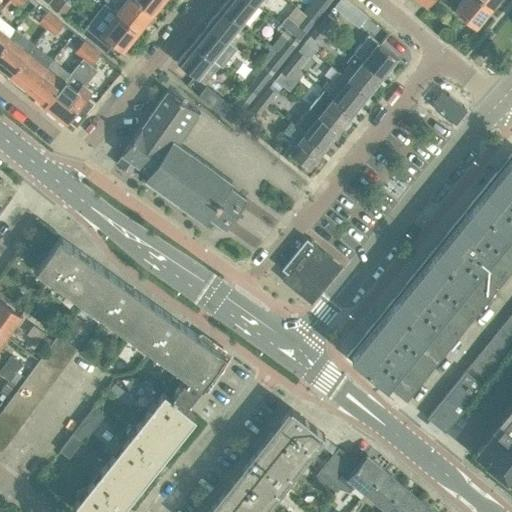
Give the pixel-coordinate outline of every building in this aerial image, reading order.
[(56,0),(54,0),(50,7),(61,16),(67,9),(56,0)] [(152,12),(137,0),(125,0),(115,12),(138,31),(152,12)] [(162,0),(137,0),(152,12),(162,0)] [(240,21),(255,3),(250,0),(225,0),(221,6),(240,21)] [(491,7),(482,0),(459,0),(454,8),(464,16),(462,18),(470,24),(471,22),(476,26),(491,7)] [(113,42),(122,49),(138,31),(115,12),(103,3),(80,32),(105,51),(113,42)] [(312,21),(321,10),(314,4),(305,15),(312,21)] [(240,21),(221,6),(206,24),(225,40),(240,21)] [(46,28),(55,18),(46,11),(38,21),(46,28)] [(325,30),(333,20),(326,14),(317,25),(325,30)] [(304,31),(312,21),(305,15),(297,25),(304,31)] [(54,35),(63,24),(55,18),(46,28),(54,35)] [(211,58),(225,40),(206,24),(191,42),(211,58)] [(317,41),(325,30),(317,25),(309,35),(317,41)] [(276,50),(283,56),(298,39),(283,27),(277,34),(284,41),(276,50)] [(0,66),(9,74),(33,44),(14,29),(8,36),(0,46),(0,66)] [(0,46),(8,36),(0,29),(0,46)] [(82,57),(91,47),(83,40),(74,51),(82,57)] [(381,75),(396,57),(376,41),(361,59),(381,75)] [(216,63),(210,59),(211,58),(191,42),(177,61),(191,72),(184,81),(192,87),(199,78),(202,80),(216,63)] [(289,60),(296,66),(304,56),(309,57),(314,51),(303,42),(289,60)] [(27,89),(51,59),(33,44),(9,74),(27,89)] [(93,105),(83,98),(90,90),(82,84),(90,74),(90,64),(99,53),(91,47),(82,57),(69,74),(45,103),(44,104),(64,121),(66,119),(75,127),(93,105)] [(275,67),(283,56),(276,50),(268,61),(275,67)] [(367,93),(381,75),(361,59),(352,52),(345,61),(354,68),(347,77),(367,93)] [(45,103),(69,74),(51,59),(27,89),(45,103)] [(287,77),(296,66),(289,60),(280,71),(287,77)] [(367,93),(347,77),(337,70),(322,88),(332,96),(352,111),(367,93)] [(254,93),(262,83),(255,77),(247,87),(254,93)] [(246,103),(254,93),(247,87),(239,98),(246,103)] [(267,103),(275,92),(267,87),(259,97),(267,103)] [(352,111),(332,96),(322,88),(308,106),(338,130),(352,111)] [(232,181),(178,142),(199,112),(166,89),(120,153),(122,154),(116,162),(130,173),(137,165),(147,172),(143,177),(204,220),(207,216),(225,228),(246,198),(228,185),(232,181)] [(466,109),(442,90),(431,104),(454,123),(466,109)] [(258,114),(267,103),(259,97),(251,108),(258,114)] [(338,130),(308,106),(294,125),(289,121),(323,148),(338,130)] [(308,166),(323,148),(289,121),(282,130),(295,141),(288,150),(308,166)] [(511,155),(474,203),(511,233),(511,155)] [(511,269),(511,233),(474,203),(432,254),(488,299),(511,269)] [(81,301),(104,268),(59,235),(36,268),(81,301)] [(338,264),(323,252),(311,242),(312,242),(306,237),(281,268),(287,273),(287,272),(296,279),(295,284),(296,289),(299,292),(303,295),(308,295),(313,294),(316,291),(338,264)] [(488,299),(432,254),(391,304),(447,349),(488,299)] [(151,301),(104,268),(81,301),(127,334),(151,301)] [(0,331),(4,334),(19,315),(0,300),(0,331)] [(196,332),(151,301),(127,334),(172,366),(196,332)] [(447,349),(391,304),(350,355),(356,360),(376,377),(377,377),(406,400),(447,349)] [(511,320),(507,317),(500,326),(511,335),(511,320)] [(44,333),(33,325),(26,334),(38,342),(44,333)] [(511,347),(511,335),(500,326),(493,335),(510,349),(511,347)] [(194,415),(182,406),(199,384),(201,386),(205,380),(208,382),(223,360),(220,358),(224,352),(196,332),(172,366),(185,374),(169,396),(163,391),(145,413),(176,438),(194,415)] [(76,348),(56,334),(50,343),(69,358),(76,348)] [(510,349),(493,335),(485,345),(503,359),(510,349)] [(69,358),(50,343),(43,353),(62,367),(69,358)] [(503,359),(485,345),(477,354),(495,368),(503,359)] [(62,367),(43,353),(36,362),(55,377),(62,367)] [(495,368),(477,354),(464,370),(482,384),(495,368)] [(15,372),(22,363),(10,355),(4,364),(15,372)] [(55,377),(36,362),(29,372),(48,386),(55,377)] [(0,373),(9,381),(15,372),(4,364),(0,369),(0,373)] [(444,431),(482,384),(464,370),(426,416),(429,418),(430,417),(443,422),(441,425),(440,427),(444,431)] [(48,386),(29,372),(22,381),(41,395),(48,386)] [(41,395),(22,381),(15,390),(35,405),(41,395)] [(134,398),(114,383),(108,390),(129,405),(134,398)] [(35,405),(15,390),(8,399),(28,414),(35,405)] [(28,414),(8,399),(1,409),(21,423),(28,414)] [(511,481),(511,406),(475,451),(511,481)] [(321,432),(290,407),(271,431),(303,458),(322,433),(321,432)] [(21,423),(1,409),(0,410),(0,422),(14,433),(21,423)] [(139,484),(158,460),(176,438),(145,413),(108,459),(139,484)] [(0,436),(7,442),(14,433),(0,422),(0,436)] [(264,506),(284,481),(303,458),(271,431),(232,479),(264,506)] [(325,482),(347,455),(338,448),(316,474),(325,482)] [(364,492),(384,468),(365,453),(357,463),(337,487),(348,491),(354,484),(364,492)] [(335,490),(337,487),(357,463),(347,455),(325,482),(335,490)] [(79,511),(116,511),(123,504),(139,484),(108,459),(71,505),(79,511)] [(382,507),(402,483),(384,468),(364,492),(382,507)] [(258,511),(264,506),(232,479),(205,511),(258,511)] [(388,511),(408,511),(420,498),(402,483),(382,507),(388,511)] [(436,511),(420,498),(408,511),(436,511)]
